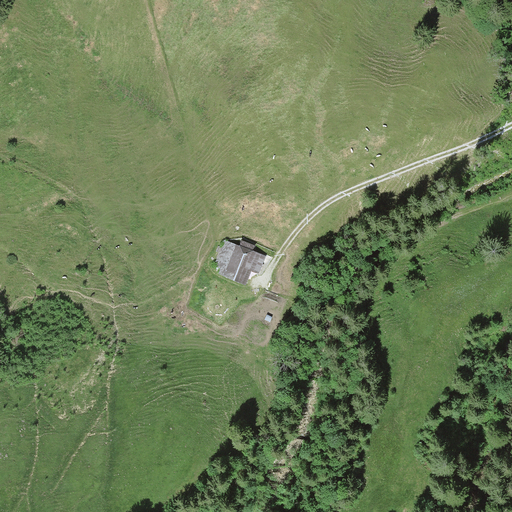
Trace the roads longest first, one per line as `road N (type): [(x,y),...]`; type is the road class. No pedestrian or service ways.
road 1 (track): [(0,317),(132,305),(188,282),(262,291),(284,245),(342,193)]
road 2 (track): [(511,124),(342,193)]
